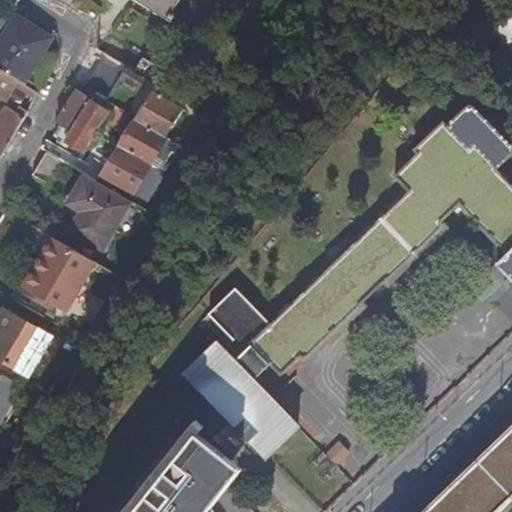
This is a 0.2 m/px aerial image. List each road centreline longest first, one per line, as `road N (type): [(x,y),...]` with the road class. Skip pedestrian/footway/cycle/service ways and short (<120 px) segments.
road 1 (residential): [(0,195),(73,54),(62,26),(25,0)]
road 2 (residential): [(364,511),(511,368)]
